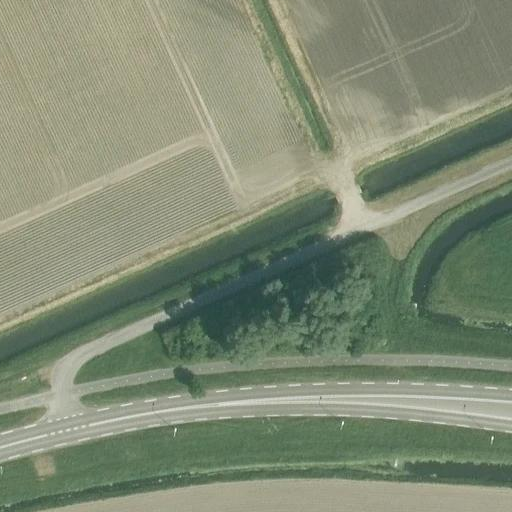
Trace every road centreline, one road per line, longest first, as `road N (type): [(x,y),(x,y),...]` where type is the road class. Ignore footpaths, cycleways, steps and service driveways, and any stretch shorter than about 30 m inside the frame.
road 1 (tertiary): [(200,406),(312,405),(511,426)]
road 2 (tertiary): [(511,397),(405,393),(200,406)]
road 3 (tertiary): [(0,448),(200,406)]
